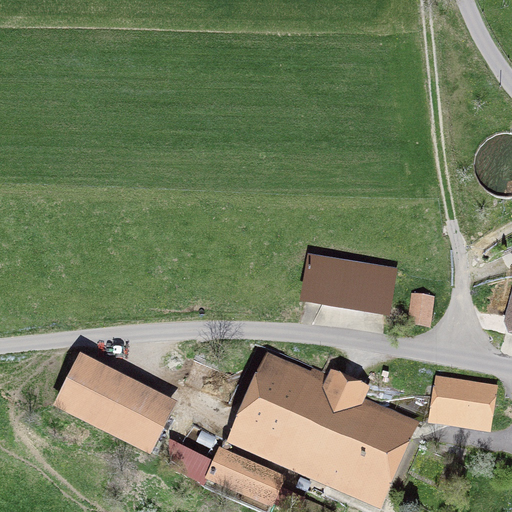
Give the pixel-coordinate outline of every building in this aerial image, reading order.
[(394,276),(307,261),(299,307),(386,322),(394,276)] [(511,297),(502,334),(511,337),(511,297)] [(433,301),(412,298),(408,325),(429,329),(433,301)] [(171,409),(76,360),(51,410),(145,459),(171,409)] [(323,387),(263,360),(224,445),(369,511),(378,511),(416,430),(363,405),(367,395),(328,377),(323,387)] [(495,391),(434,381),(427,424),(487,434),(495,391)] [(268,511),(280,487),(216,457),(203,484),(260,511),(268,511)] [(287,490),(279,510),(283,511),(301,511),(307,497),(287,490)]
